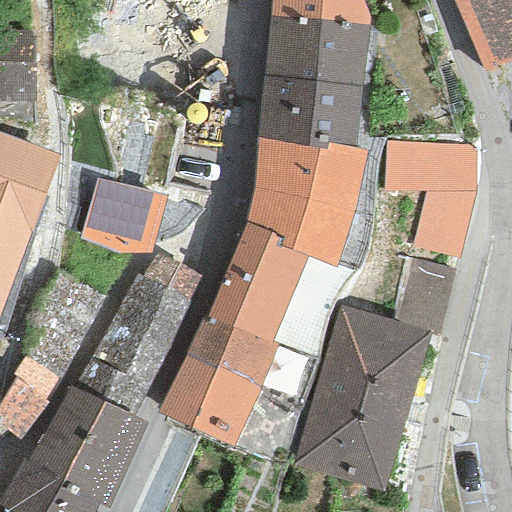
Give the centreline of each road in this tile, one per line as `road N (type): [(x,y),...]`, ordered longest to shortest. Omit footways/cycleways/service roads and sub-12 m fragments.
road 1 (tertiary): [(110,511),(209,278),(236,164),(258,0)]
road 2 (unclassified): [(436,0),(475,87),(502,177),(511,250),(492,446),(506,511)]
